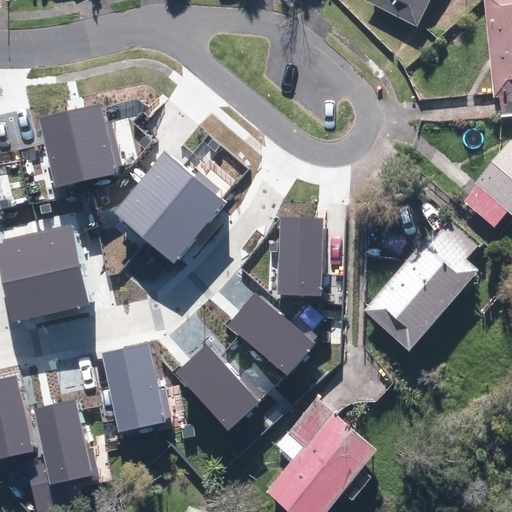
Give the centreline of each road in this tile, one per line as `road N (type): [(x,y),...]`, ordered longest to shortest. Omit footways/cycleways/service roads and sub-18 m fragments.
road 1 (residential): [(0,350),(160,315),(239,227),(299,139)]
road 2 (residential): [(161,20),(286,23),(363,91),(372,113),(356,143),(334,149),(299,139)]
road 3 (residential): [(299,139),(161,20)]
road 4 (residential): [(0,46),(161,20)]
